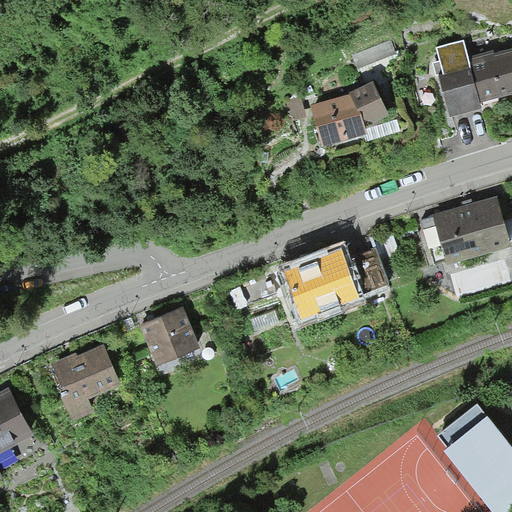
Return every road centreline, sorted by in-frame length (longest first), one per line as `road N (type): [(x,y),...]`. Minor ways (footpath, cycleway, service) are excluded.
road 1 (residential): [(167,278),(511,154)]
road 2 (track): [(301,0),(0,152)]
road 3 (residential): [(0,349),(167,278)]
road 4 (residential): [(167,278),(138,254),(0,281)]
